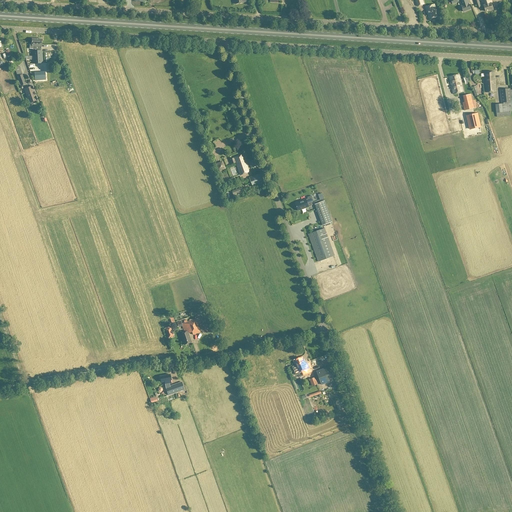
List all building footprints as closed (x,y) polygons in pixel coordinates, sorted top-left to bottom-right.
[(450,0),(452,5),(459,3),(463,13),(470,10),(468,5),(469,5),(467,0),(450,0)] [(480,0),(481,4),(482,3),(485,12),(492,10),(490,4),(491,4),(489,0),(480,0)] [(434,5),(425,7),(429,20),(436,18),(435,12),(436,12),(434,5)] [(41,40),(31,39),(31,44),(29,44),(29,49),(31,49),(31,52),(32,64),(42,63),(41,51),(40,51),(40,48),(41,48),(41,40)] [(20,71),(16,73),(17,77),(18,82),(19,86),(25,85),(22,75),(20,71)] [(485,93),(495,92),(494,72),(484,73),(485,93)] [(448,78),(453,95),(463,92),(458,75),(448,78)] [(34,104),(33,102),(36,101),(31,87),(24,90),(28,104),(29,103),(30,105),(31,105),(34,104)] [(510,97),(509,89),(499,90),(501,105),(495,105),(496,117),(509,116),(509,112),(511,112),(510,97)] [(462,104),(464,111),(475,109),(471,95),(462,97),(464,103),(462,104)] [(477,114),(467,116),(470,129),(480,127),(477,114)] [(473,158),(484,155),(483,149),(471,152),(473,158)] [(242,156),(242,155),(233,158),(235,163),(239,175),(248,172),(245,163),(246,163),(243,155),(242,156)] [(256,167),(254,160),(248,163),(250,169),(256,167)] [(264,182),(260,173),(248,178),(252,187),(264,182)] [(242,188),(231,192),(233,198),(238,196),(238,195),(244,193),(242,188)] [(308,207),(305,199),(301,201),(295,203),(297,211),(308,207)] [(322,226),(332,223),(324,201),(314,205),(322,226)] [(311,243),(327,237),(324,230),(308,235),(311,243)] [(327,237),(311,243),(318,262),(334,256),(327,237)] [(181,324),(184,332),(178,334),(180,338),(181,338),(183,345),(190,343),(187,334),(191,333),(192,335),(200,332),(195,319),(181,324)] [(164,330),(166,338),(173,336),(171,328),(164,330)] [(302,359),(294,362),(299,373),(307,370),(305,365),(302,359)] [(336,380),(331,367),(316,373),(321,386),(336,380)] [(169,384),(171,384),(169,375),(159,377),(160,382),(165,381),(166,388),(165,388),(167,396),(184,390),(181,383),(171,386),(169,387),(169,384)]
